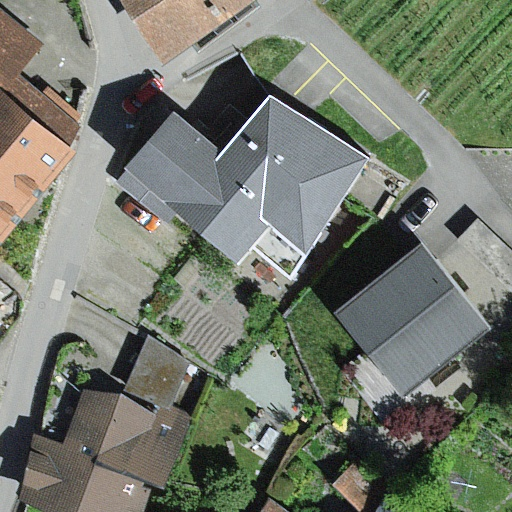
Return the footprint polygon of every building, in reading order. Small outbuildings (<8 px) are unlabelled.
[(235,0),(118,0),(153,53),(235,0)] [(0,226),(67,147),(0,90),(0,89),(38,43),(0,11),(0,226)] [(285,274),(363,154),(264,91),(233,126),(213,149),(188,128),(165,108),(120,161),(125,166),(112,181),(168,225),(178,211),(233,259),(248,241),(285,274)] [(511,252),(476,218),(454,240),(511,295),(511,252)] [(417,241),(331,308),(400,396),(487,328),(417,241)] [(146,334),(121,392),(163,417),(188,360),(146,334)] [(121,392),(77,389),(61,443),(30,432),(15,497),(53,511),(137,511),(147,479),(161,484),(185,429),(163,417),(121,392)] [(328,426),(303,449),(354,505),(379,481),(328,426)] [(437,511),(387,484),(369,511),(437,511)] [(287,511),(265,497),(253,511),(287,511)]
